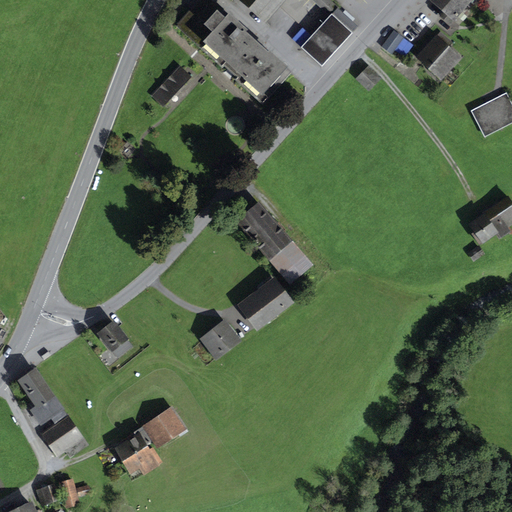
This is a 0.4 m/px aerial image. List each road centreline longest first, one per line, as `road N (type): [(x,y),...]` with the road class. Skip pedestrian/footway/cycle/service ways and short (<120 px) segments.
road 1 (residential): [(32,312),(76,323),(149,277),(401,0)]
road 2 (secondary): [(157,0),(32,312)]
road 3 (residential): [(0,500),(41,471),(39,453),(0,386)]
